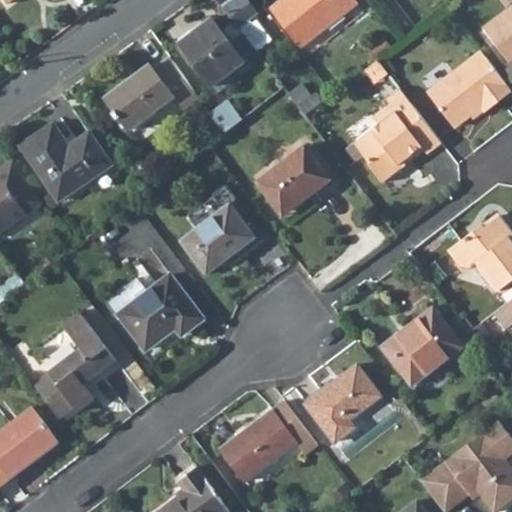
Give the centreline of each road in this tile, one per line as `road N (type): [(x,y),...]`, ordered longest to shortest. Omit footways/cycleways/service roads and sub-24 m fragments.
road 1 (residential): [(40,511),(319,303)]
road 2 (residential): [(147,0),(0,105)]
